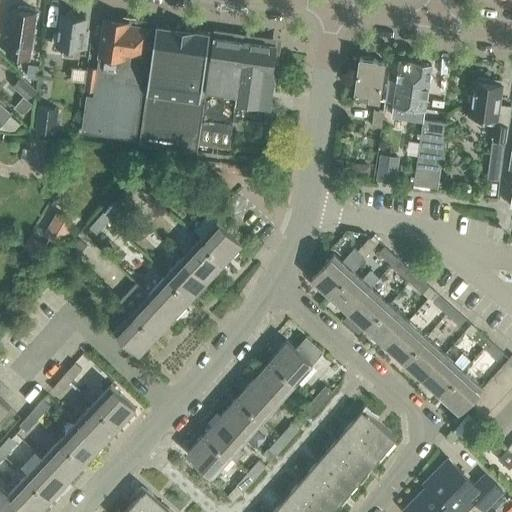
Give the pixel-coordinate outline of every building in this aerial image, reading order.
[(18,7),(16,10),(13,9),(10,26),(7,26),(6,38),(9,39),(6,54),(19,56),(18,59),(29,60),(36,13),(33,12),(32,9),(18,7)] [(87,15),(61,12),(58,31),(54,30),(53,41),(57,41),(57,45),(64,46),(63,55),(74,56),(75,48),(85,49),(88,29),(85,29),(87,15)] [(82,130),(137,138),(141,102),(152,24),(104,17),(98,67),(88,66),(86,82),(85,88),(95,89),(94,94),(87,93),(82,130)] [(197,150),(198,143),(212,44),(208,43),(210,32),(155,24),(140,142),(197,150)] [(198,143),(230,148),(234,120),(244,41),(213,36),(212,44),(198,143)] [(274,74),(272,74),(276,45),(244,41),(234,120),(266,125),(269,104),(270,104),(272,89),(274,74)] [(360,56),(355,91),(356,91),(356,93),(358,93),(359,91),(370,93),(369,98),(379,100),(385,61),(376,60),(376,59),(374,58),(372,55),(365,54),(362,57),(360,56)] [(394,103),(425,107),(432,64),(400,60),(397,80),(389,79),(386,101),(394,102),(394,103)] [(29,64),(27,77),(37,78),(39,66),(29,64)] [(36,89),(22,75),(12,85),(27,99),(36,89)] [(509,127),(511,107),(511,106),(499,105),(502,84),(475,81),(471,116),(496,120),(493,140),(506,142),(508,127),(509,127)] [(12,113),(0,102),(0,127),(11,131),(16,129),(20,123),(10,114),(12,113)] [(38,105),(35,130),(56,132),(57,121),(50,120),(52,107),(38,105)] [(381,126),(384,111),(374,110),(372,125),(381,126)] [(448,123),(424,120),(415,184),(439,187),(448,123)] [(380,153),(376,179),(396,182),(400,156),(380,153)] [(152,156),(133,177),(140,183),(141,183),(152,193),(165,179),(155,171),(161,164),(152,156)] [(133,177),(122,190),(129,196),(140,183),(133,177)] [(112,201),(100,215),(107,221),(119,207),(112,201)] [(207,230),(199,238),(224,261),(241,243),(216,220),(215,220),(208,213),(199,223),(207,230)] [(62,244),(75,223),(58,214),(46,235),(62,244)] [(89,227),(96,233),(107,221),(100,215),(89,227)] [(364,256),(377,243),(370,237),(358,250),(364,256)] [(207,279),(224,261),(199,238),(182,256),(207,279)] [(74,259),(86,245),(80,239),(67,252),(74,259)] [(391,264),(397,257),(384,245),(378,252),(391,264)] [(64,271),(74,259),(67,252),(57,264),(64,271)] [(182,256),(165,275),(190,298),(207,279),(182,256)] [(310,281),(329,297),(351,272),(332,256),(310,281)] [(397,269),(409,281),(416,274),(403,262),(397,269)] [(351,272),(329,297),(348,314),(370,289),(351,272)] [(422,292),(429,286),(416,274),(409,281),(422,292)] [(173,316),(190,298),(165,275),(149,293),(136,281),(136,282),(173,316)] [(132,311),(131,311),(156,335),(173,316),(136,282),(120,300),(132,311)] [(348,314),(366,330),(388,305),(370,289),(348,314)] [(433,302),(446,314),(452,307),(440,295),(433,302)] [(388,305),(366,330),(385,347),(407,321),(388,305)] [(459,325),(465,318),(452,307),(446,314),(459,325)] [(140,353),(156,335),(131,311),(115,330),(140,353)] [(385,347),(403,363),(425,338),(407,321),(385,347)] [(484,347),(490,340),(477,329),(471,336),(484,347)] [(295,348),(287,341),(271,359),(296,381),(322,351),(305,336),(295,348)] [(425,338),(403,363),(422,379),(444,354),(425,338)] [(503,352),(490,340),(484,347),(497,359),(503,352)] [(422,379),(441,396),(463,370),(444,354),(422,379)] [(255,377),(271,391),(280,399),(296,381),(271,359),(255,377)] [(74,362),(62,376),(70,382),(82,369),(74,362)] [(511,368),(505,362),(498,371),(511,382),(511,368)] [(441,396),(461,413),(469,404),(477,395),(483,388),(463,370),(441,396)] [(511,382),(498,371),(491,379),(507,393),(511,386),(511,382)] [(59,394),(70,382),(62,376),(51,388),(59,394)] [(280,399),(271,391),(255,377),(238,397),(263,419),(280,399)] [(491,379),(484,387),(500,401),(507,393),(491,379)] [(110,384),(93,403),(118,426),(135,407),(110,384)] [(325,385),(314,397),(321,403),(332,392),(325,385)] [(483,388),(477,395),(492,409),(500,401),(484,387),(483,388)] [(477,395),(469,404),(485,417),(492,409),(477,395)] [(0,397),(0,417),(10,406),(0,397)] [(238,397),(222,415),(247,437),(263,419),(238,397)] [(314,397),(302,411),(309,417),(310,416),(321,403),(314,397)] [(42,398),(30,412),(36,418),(48,404),(42,398)] [(101,444),(118,426),(93,403),(76,421),(101,444)] [(273,511),(172,511),(146,489),(125,511),(330,511),(395,437),(363,409),(273,511)] [(19,424),(26,430),(36,418),(30,412),(19,424)] [(222,415),(205,434),(230,456),(231,455),(236,460),(244,452),(238,447),(247,437),(222,415)] [(76,421),(59,439),(84,462),(101,444),(76,421)] [(292,422),(281,434),(288,441),(299,429),(292,422)] [(189,453),(214,474),(230,456),(205,434),(189,453)] [(281,434),(269,448),(276,454),(288,441),(281,434)] [(0,446),(0,451),(4,456),(16,442),(9,436),(0,446)] [(59,439),(43,457),(68,480),(84,462),(59,439)] [(511,466),(511,454),(506,449),(498,459),(510,469),(511,466)] [(51,498),(68,480),(43,457),(26,475),(51,498)] [(259,459),(248,471),(255,478),(266,465),(259,459)] [(503,491),(486,475),(476,485),(449,459),(425,483),(428,486),(405,510),(406,511),(464,511),(475,501),(484,510),(503,491)] [(236,485),(242,491),(255,478),(248,471),(236,485)] [(27,511),(38,511),(51,498),(26,475),(9,494),(13,498),(20,505),(27,511)] [(0,511),(13,498),(9,494),(5,491),(0,495),(0,511)] [(0,511),(14,511),(20,505),(13,498),(0,511)]
